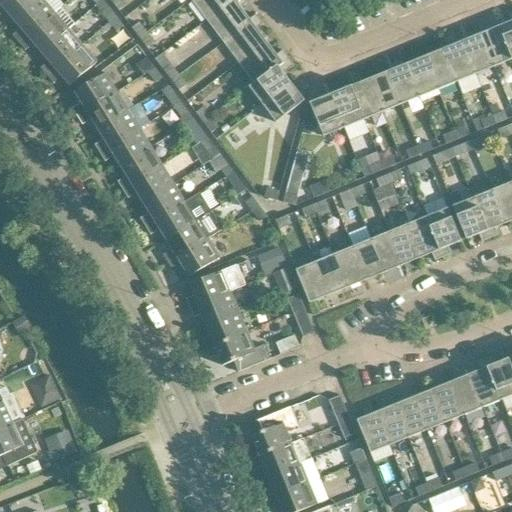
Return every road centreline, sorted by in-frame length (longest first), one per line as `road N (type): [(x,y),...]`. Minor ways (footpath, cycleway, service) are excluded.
road 1 (unclassified): [(175,427),(127,306),(48,165),(0,104)]
road 2 (residential): [(272,0),(310,49),(331,55),(463,0)]
road 3 (residential): [(361,353),(175,427)]
road 4 (residential): [(511,261),(442,288),(361,353)]
road 5 (residential): [(361,353),(405,351),(511,318)]
